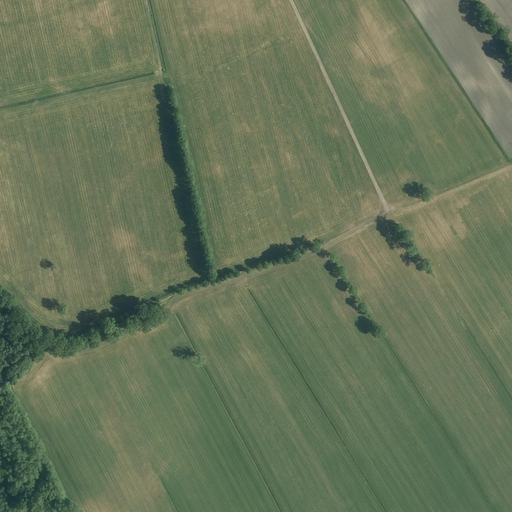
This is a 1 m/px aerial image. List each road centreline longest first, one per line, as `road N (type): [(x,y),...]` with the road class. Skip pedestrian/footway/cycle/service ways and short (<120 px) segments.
road 1 (track): [(290,0),(386,208)]
road 2 (track): [(163,302),(72,343),(48,332),(0,287)]
